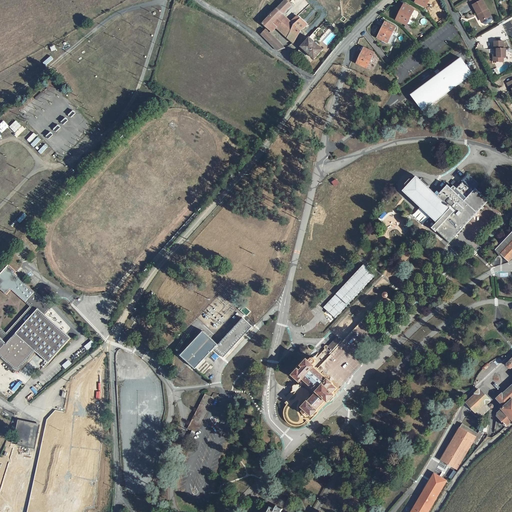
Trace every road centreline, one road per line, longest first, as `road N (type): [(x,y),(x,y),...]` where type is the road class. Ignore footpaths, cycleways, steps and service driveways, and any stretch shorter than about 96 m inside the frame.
road 1 (residential): [(358,29),(270,369),(271,422),(296,442)]
road 2 (unclassified): [(314,81),(149,279),(114,340)]
road 3 (residential): [(296,442),(431,314),(479,279),(511,271)]
road 4 (residential): [(114,340),(150,359),(170,389),(163,461),(176,511)]
road 5 (unclassified): [(114,340),(117,511)]
road 6 (unclassified): [(198,0),(314,81)]
road 7 (residential): [(446,0),(511,119)]
